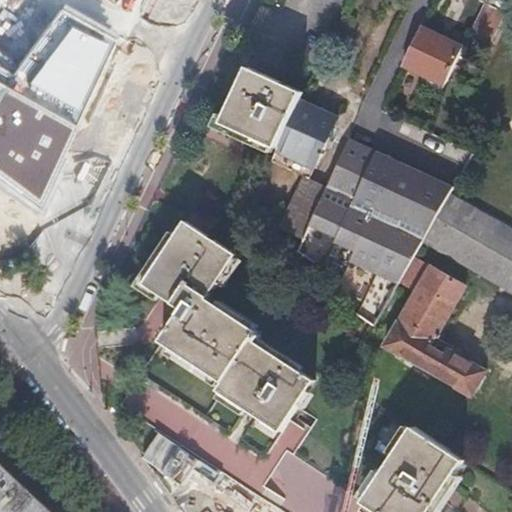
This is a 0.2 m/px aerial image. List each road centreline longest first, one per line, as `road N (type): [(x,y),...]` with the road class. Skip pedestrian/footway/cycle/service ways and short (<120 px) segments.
road 1 (residential): [(24,347),(77,293),(210,0)]
road 2 (tertiary): [(24,347),(149,511)]
